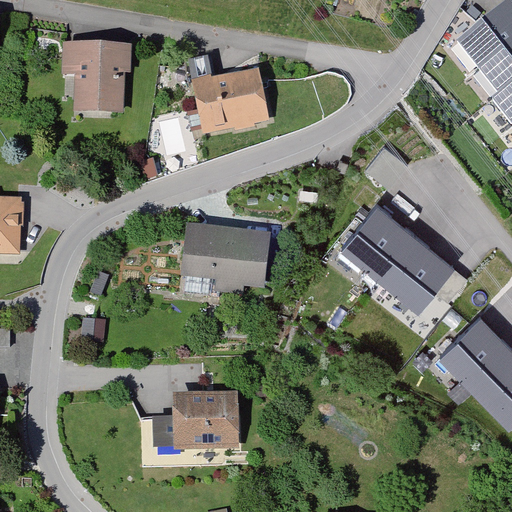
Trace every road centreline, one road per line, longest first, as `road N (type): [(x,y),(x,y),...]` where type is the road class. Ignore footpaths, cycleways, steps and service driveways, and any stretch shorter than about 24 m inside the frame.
road 1 (unclassified): [(80,511),(55,482),(36,436),(45,315),(65,248),(106,209),(354,115),(400,69)]
road 2 (unclassified): [(400,69),(0,5)]
